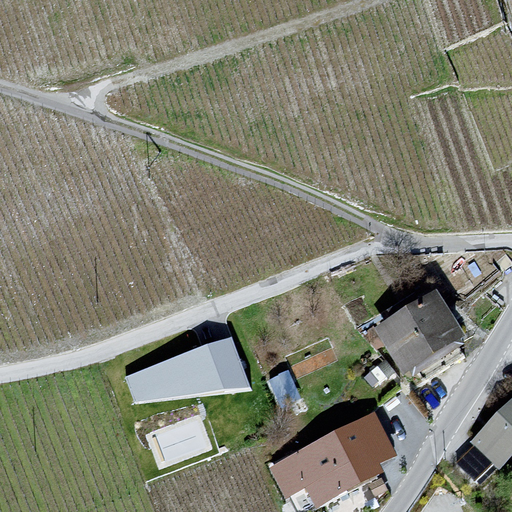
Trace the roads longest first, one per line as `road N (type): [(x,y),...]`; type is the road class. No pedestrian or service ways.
road 1 (unclassified): [(511,243),(377,248),(102,353),(0,376)]
road 2 (track): [(0,85),(302,191),(393,234),(397,245)]
road 3 (unclassified): [(393,511),(511,319)]
